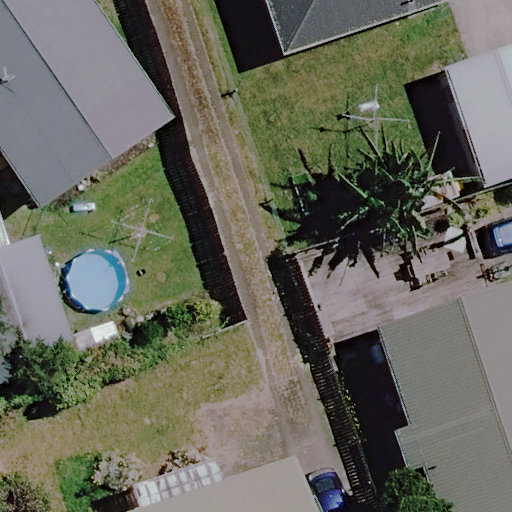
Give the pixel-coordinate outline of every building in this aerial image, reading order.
[(175,105),(104,0),(0,0),(0,155),(31,202),(175,105)] [(460,5),(458,0),(242,0),(265,69),(460,5)] [(511,186),(511,53),(431,79),(469,200),(511,186)] [(6,244),(0,224),(0,373),(73,351),(37,234),(6,244)] [(511,511),(511,295),(355,348),(410,511),(511,511)] [(299,511),(286,471),(163,511),(299,511)]
